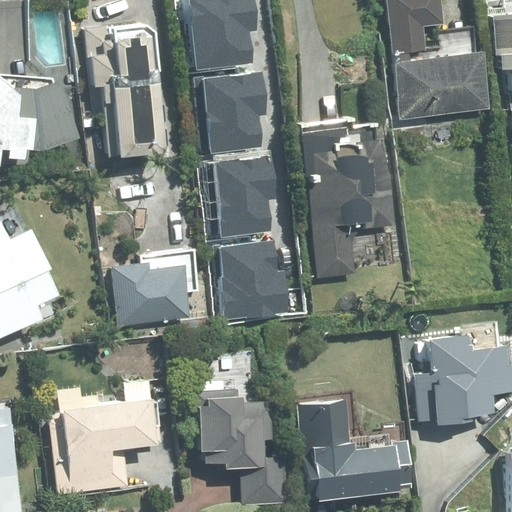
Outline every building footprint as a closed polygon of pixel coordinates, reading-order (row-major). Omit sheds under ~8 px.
[(188,0),(197,68),(249,62),(245,30),(258,29),(254,0),(188,0)] [(431,0),(375,0),(393,120),(479,108),(471,49),(419,57),(414,25),(434,22),(431,0)] [(511,108),(511,11),(479,16),(487,69),(495,68),(501,111),(511,108)] [(95,158),(149,151),(131,23),(78,30),(95,158)] [(47,68),(0,77),(0,152),(63,138),(47,68)] [(200,80),(209,152),(260,145),(257,114),(269,113),(265,73),(200,80)] [(369,151),(365,124),(345,126),(344,117),(289,125),(310,276),(349,270),(343,228),(387,222),(380,175),(377,175),(373,150),(369,151)] [(511,120),(503,121),(508,212),(511,211),(511,120)] [(212,166),(220,237),(272,231),(268,200),(281,198),(276,159),(212,166)] [(0,330),(26,318),(19,303),(39,294),(27,267),(30,266),(12,228),(0,233),(0,330)] [(219,251),(225,315),(287,309),(283,270),(277,270),(274,246),(219,251)] [(103,265),(111,325),(182,316),(175,256),(103,265)] [(411,371),(417,428),(473,422),(472,416),(491,414),(489,396),(511,393),(511,368),(507,369),(505,349),(471,352),(470,339),(431,343),(434,369),(411,371)] [(118,400),(48,409),(49,418),(40,419),(49,493),(120,485),(115,446),(141,443),(139,426),(148,425),(143,381),(116,385),(118,400)] [(344,387),(284,396),(299,502),(404,487),(396,434),(351,441),(344,387)] [(227,388),(185,392),(191,464),(209,462),(210,469),(231,468),(234,505),(278,501),(274,455),(252,456),(251,440),(263,439),(260,401),(228,403),(227,388)] [(14,511),(0,412),(0,511),(14,511)] [(511,511),(511,447),(495,449),(500,511),(511,511)]
